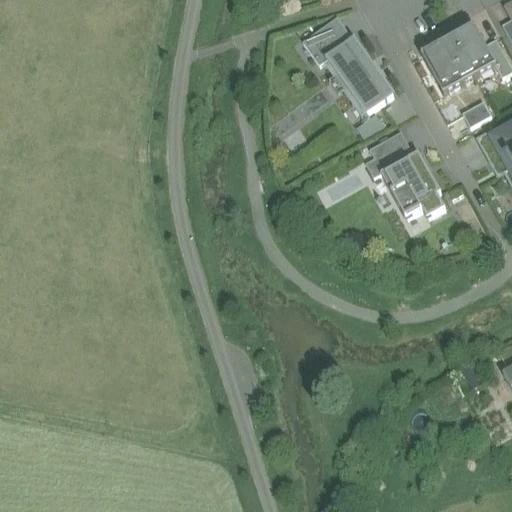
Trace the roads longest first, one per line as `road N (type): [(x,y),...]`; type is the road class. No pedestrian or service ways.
road 1 (unclassified): [(194,0),(174,123),(178,204),(270,511)]
road 2 (residential): [(500,246),(377,14)]
